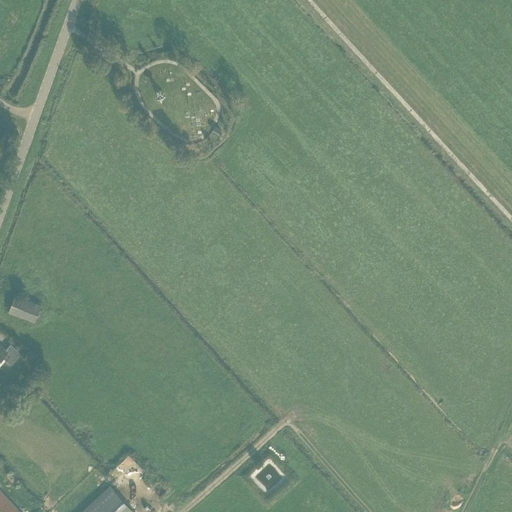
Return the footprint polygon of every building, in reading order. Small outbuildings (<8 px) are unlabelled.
[(42,304),(15,294),(9,311),(35,321),(42,304)] [(5,349),(1,345),(0,346),(0,345),(0,358),(2,356),(11,364),(21,353),(11,343),(5,349)] [(133,476),(142,470),(134,461),(126,467),(133,476)] [(258,474),(264,488),(278,482),(272,468),(258,474)] [(134,511),(111,485),(80,511),(134,511)] [(0,511),(21,511),(0,489),(0,511)]
